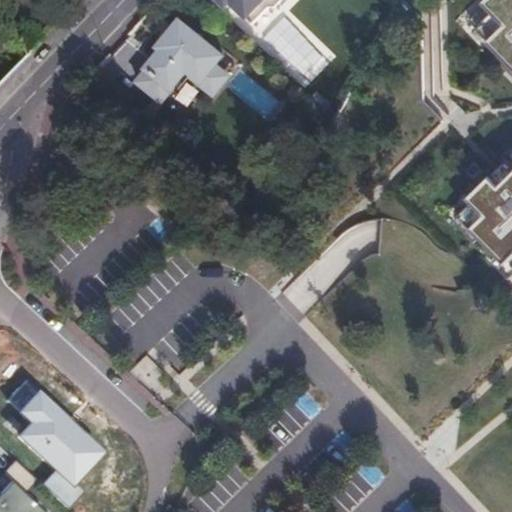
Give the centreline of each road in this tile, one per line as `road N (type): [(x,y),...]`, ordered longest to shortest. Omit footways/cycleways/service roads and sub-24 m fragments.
road 1 (residential): [(0,301),(138,438),(150,463),(144,511)]
road 2 (residential): [(7,121),(119,0)]
